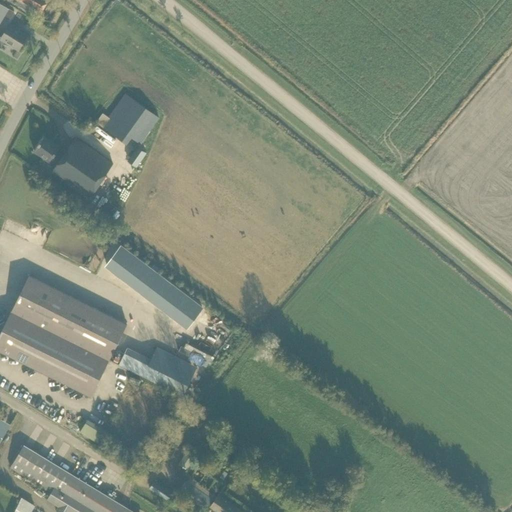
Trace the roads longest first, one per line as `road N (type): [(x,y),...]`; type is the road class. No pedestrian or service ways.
road 1 (tertiary): [(511,286),(163,0)]
road 2 (tertiary): [(0,145),(82,0)]
road 3 (unclassified): [(129,477),(0,397)]
